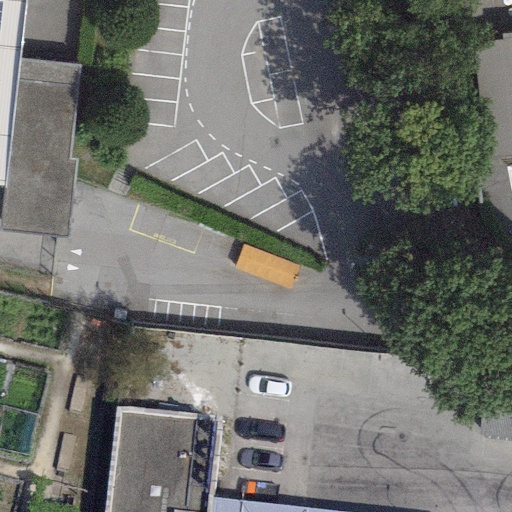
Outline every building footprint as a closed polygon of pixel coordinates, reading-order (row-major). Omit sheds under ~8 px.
[(22,0),(0,0),(0,184),(1,185),(15,64),(22,0)] [(511,19),(470,21),(476,143),(511,140),(511,19)] [(77,71),(15,64),(1,185),(0,194),(0,227),(65,235),(75,153),(68,152),(77,71)] [(218,420),(116,409),(104,511),(207,511),(209,498),(218,420)] [(319,511),(209,498),(207,511),(319,511)]
